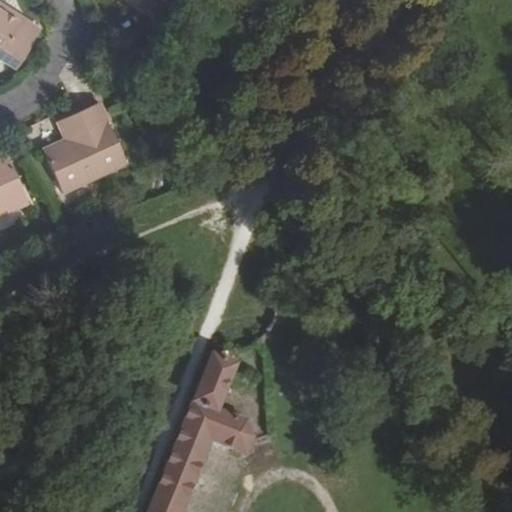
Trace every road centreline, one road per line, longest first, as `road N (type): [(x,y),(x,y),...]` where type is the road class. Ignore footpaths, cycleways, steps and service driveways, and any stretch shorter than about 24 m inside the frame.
road 1 (track): [(257,182),(135,511)]
road 2 (track): [(0,295),(257,182)]
road 3 (track): [(257,182),(296,115),(331,0)]
road 4 (residential): [(56,0),(69,26),(63,60),(41,91),(0,109)]
